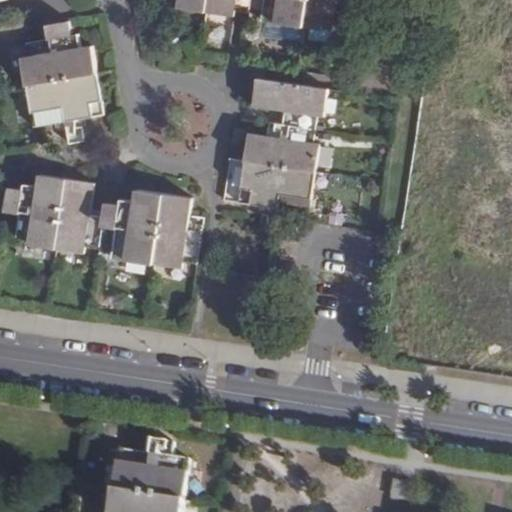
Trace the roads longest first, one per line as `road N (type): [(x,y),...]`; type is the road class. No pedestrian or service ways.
road 1 (secondary): [(0,357),(511,436)]
road 2 (residential): [(151,96),(136,124),(146,154),(174,169),(205,160),(217,142),(216,110),(192,89),(160,90)]
